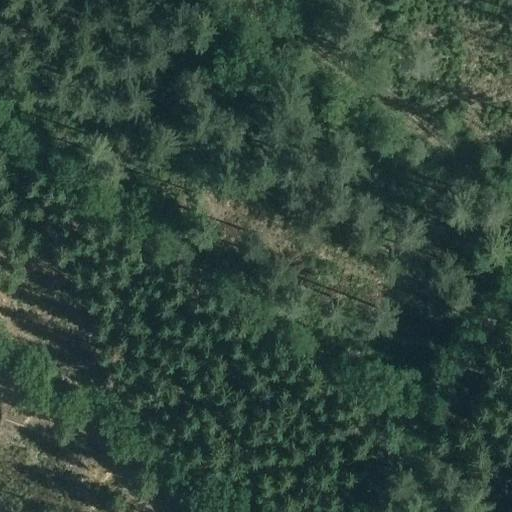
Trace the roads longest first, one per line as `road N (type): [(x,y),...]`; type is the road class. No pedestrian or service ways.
road 1 (track): [(246,0),(511,192)]
road 2 (track): [(511,282),(349,511)]
road 3 (track): [(234,511),(15,354)]
